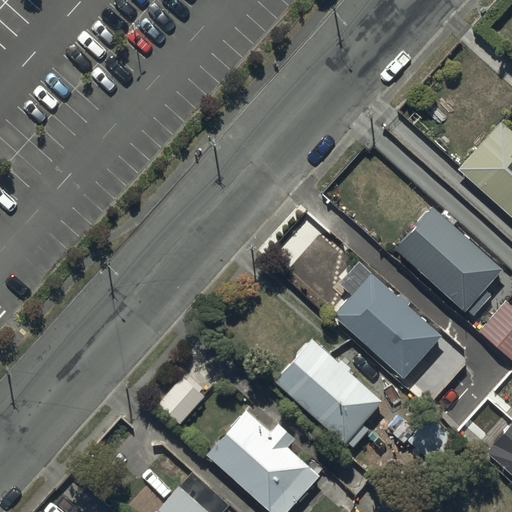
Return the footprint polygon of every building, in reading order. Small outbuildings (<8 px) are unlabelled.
[(511,123),(502,114),(458,162),(511,210),(511,123)] [(457,216),(444,204),(441,206),(432,198),(394,241),(465,305),(466,304),(473,310),(490,290),(482,283),(502,261),(455,218),(457,216)] [(440,330),(359,255),(339,276),(351,287),(333,307),(404,372),(406,370),(427,390),(443,374),(419,352),(440,330)] [(511,359),(511,305),(507,301),(480,332),(511,359)] [(382,393),(311,331),(274,373),(353,442),(368,424),(360,417),(382,393)] [(511,386),(511,363),(480,335),(452,365),(496,405),(511,386)] [(205,399),(182,379),(158,407),(181,427),(205,399)] [(270,423),(246,402),(207,448),(279,511),(314,473),(322,480),(327,474),(320,468),(322,466),(287,435),(293,429),(277,415),(270,423)] [(431,411),(407,434),(440,467),(464,443),(431,411)] [(182,489),(180,486),(158,511),(227,511),(231,508),(194,475),(182,489)]
